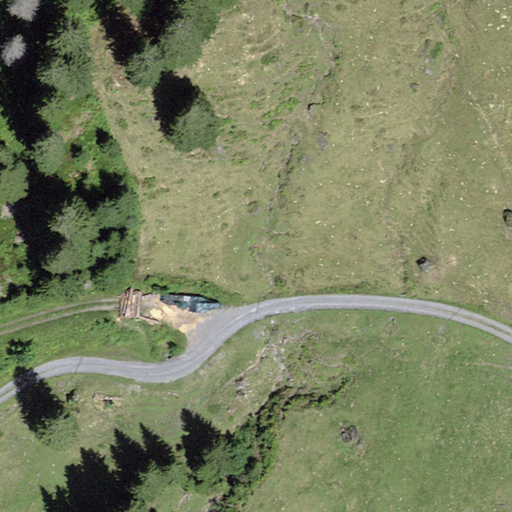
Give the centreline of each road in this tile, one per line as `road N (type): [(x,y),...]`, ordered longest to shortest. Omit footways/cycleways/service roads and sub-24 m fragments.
road 1 (track): [(0,403),(63,366),(183,375),(253,318),(335,301),(431,305),(511,335)]
road 2 (track): [(253,318),(142,307),(0,332)]
